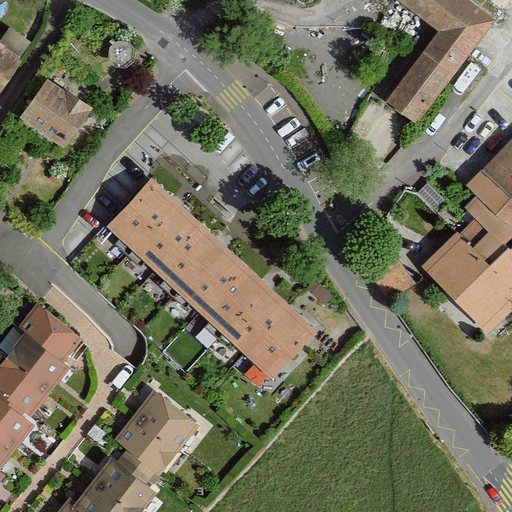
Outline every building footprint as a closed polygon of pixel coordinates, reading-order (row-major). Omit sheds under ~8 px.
[(501,18),(475,0),(402,0),(445,33),(392,100),(425,123),(501,18)] [(0,38),(0,93),(3,95),(28,57),(0,38)] [(101,113),(59,81),(32,118),(75,149),(101,113)] [(485,219),(429,268),(494,332),(511,313),(511,241),(511,239),(511,154),(475,184),(490,196),(477,210),(485,219)] [(153,177),(109,225),(276,379),(320,331),(153,177)] [(0,184),(0,224),(8,211),(0,205),(0,189),(2,186),(0,184)] [(366,263),(391,300),(415,284),(390,247),(366,263)] [(78,336),(31,303),(14,328),(18,330),(59,362),(78,336)] [(59,362),(18,330),(0,353),(0,394),(25,413),(63,364),(59,362)] [(205,426),(162,391),(122,441),(168,476),(205,426)] [(25,413),(0,394),(0,460),(32,418),(25,413)] [(149,511),(164,493),(119,459),(83,505),(74,498),(62,511),(149,511)]
